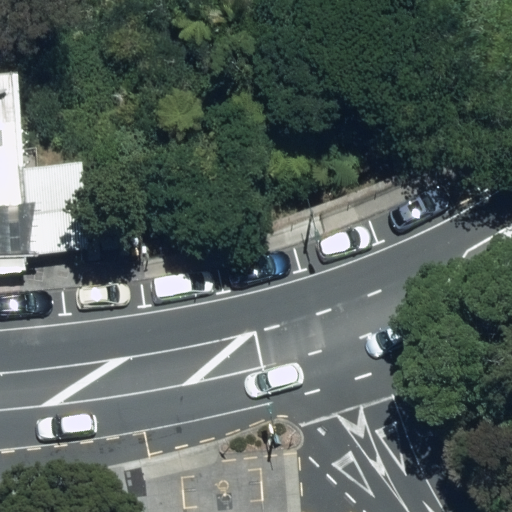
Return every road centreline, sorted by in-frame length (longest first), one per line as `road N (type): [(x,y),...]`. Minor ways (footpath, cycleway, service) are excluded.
road 1 (secondary): [(0,392),(72,386),(323,332)]
road 2 (secondary): [(323,332),(511,227)]
road 3 (residential): [(323,332),(438,511)]
